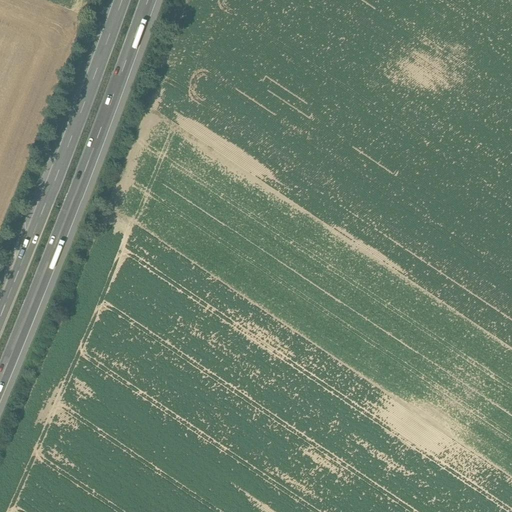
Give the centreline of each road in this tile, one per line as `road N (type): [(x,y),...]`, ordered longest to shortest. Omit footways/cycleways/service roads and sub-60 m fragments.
road 1 (motorway): [(0,382),(146,0)]
road 2 (motorway): [(121,0),(0,320)]
